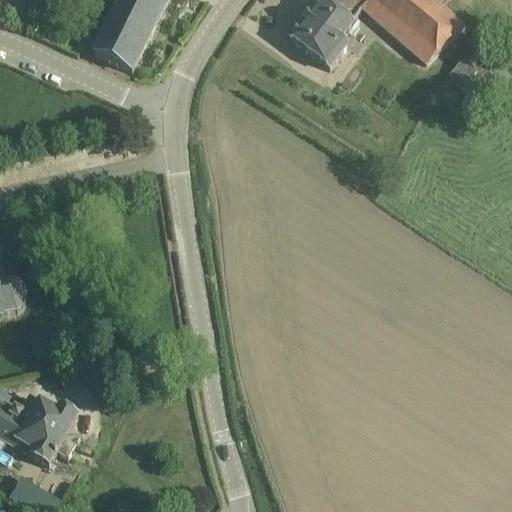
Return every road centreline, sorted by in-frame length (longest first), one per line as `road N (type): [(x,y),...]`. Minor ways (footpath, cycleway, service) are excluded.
road 1 (tertiary): [(243,511),(184,224),(171,112)]
road 2 (unclassified): [(0,42),(126,101),(171,112)]
road 3 (tertiary): [(171,112),(183,74),(233,0)]
